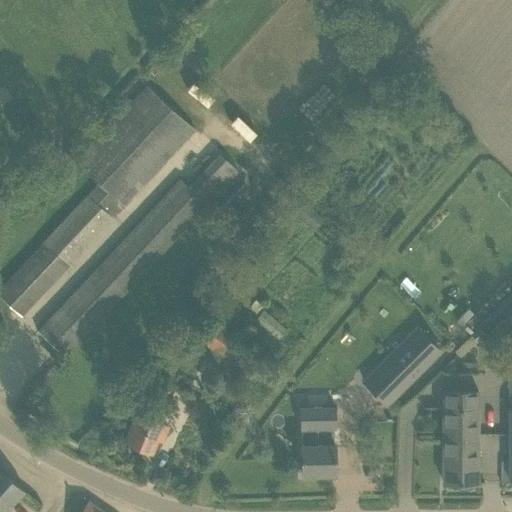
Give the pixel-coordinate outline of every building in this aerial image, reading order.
[(99,183),(123,205),(194,129),(147,85),(76,161),(99,183)] [(48,354),(58,363),(64,356),(206,204),(188,187),(180,179),(37,330),(55,347),(48,354)] [(20,315),(112,217),(87,195),(0,288),(0,295),(13,308),(20,315)] [(323,218),(308,205),(298,215),(314,229),(323,218)] [(249,306),(256,312),(262,305),(255,299),(249,306)] [(511,338),(511,329),(502,319),(492,328),(507,344),(511,338)] [(210,320),(198,338),(221,354),(233,335),(210,320)] [(471,335),(454,351),(460,357),(477,341),(478,342),(486,335),(479,327),(471,334),(471,335)] [(416,328),(403,341),(391,354),(363,381),(386,404),(439,351),(416,328)] [(150,389),(146,399),(158,404),(162,394),(150,389)] [(443,437),(477,437),(477,390),(444,390),(444,407),(443,437)] [(158,438),(162,440),(176,407),(161,401),(160,405),(158,404),(146,399),(140,413),(137,412),(125,440),(151,453),(158,438)] [(301,444),(301,474),(308,474),(308,475),(319,475),(319,473),(335,473),(335,444),(334,444),(333,426),(335,426),(334,408),(299,408),(299,426),(317,426),(318,444),(301,444)] [(443,437),(443,483),(477,483),(477,437),(443,437)] [(0,511),(4,511),(24,490),(0,468),(0,511)] [(103,511),(88,501),(89,501),(88,500),(79,511),(103,511)]
